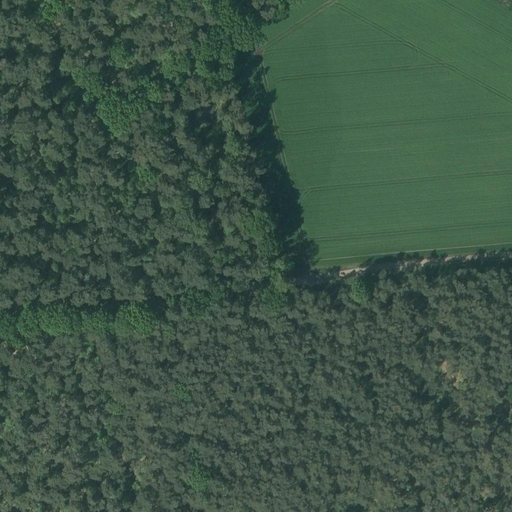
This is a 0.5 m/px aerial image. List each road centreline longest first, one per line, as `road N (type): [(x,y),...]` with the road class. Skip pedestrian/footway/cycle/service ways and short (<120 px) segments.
road 1 (track): [(69,296),(350,273)]
road 2 (track): [(350,273),(511,258)]
